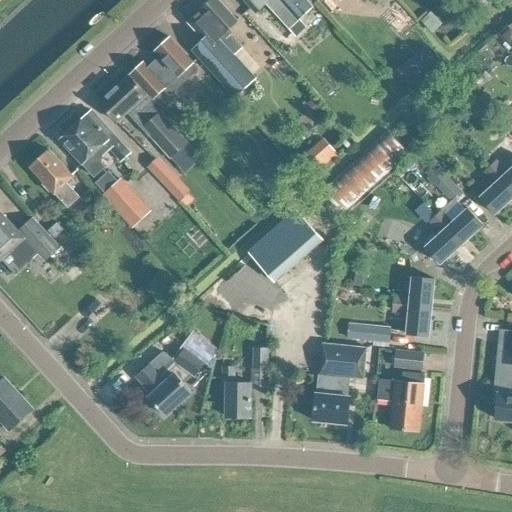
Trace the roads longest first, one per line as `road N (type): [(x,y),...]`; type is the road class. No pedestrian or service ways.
road 1 (residential): [(0,317),(132,452),(451,473)]
road 2 (residential): [(451,473),(471,293),(511,245)]
road 3 (tertiary): [(0,157),(167,0)]
